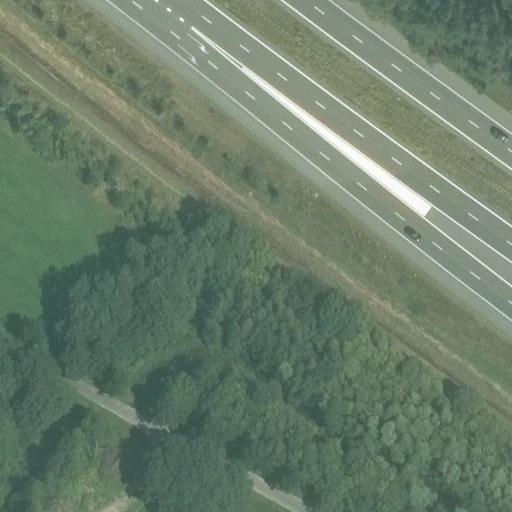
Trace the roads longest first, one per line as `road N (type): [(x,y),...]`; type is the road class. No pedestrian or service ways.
road 1 (motorway): [(201,16),(415,230),(511,304)]
road 2 (motorway): [(201,16),(511,245)]
road 3 (unclassified): [(297,511),(0,341)]
road 4 (motorway): [(511,152),(303,0)]
